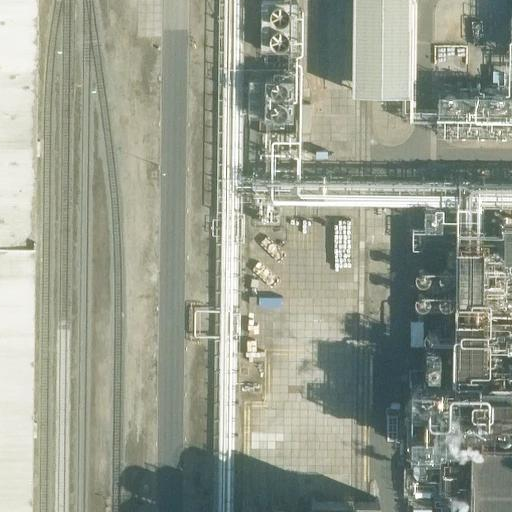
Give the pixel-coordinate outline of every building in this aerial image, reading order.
[(0,0),(0,511),(30,511),(36,0),(0,0)] [(308,0),(268,0),(267,48),(295,49),(294,60),(270,59),(266,158),(303,159),(308,0)] [(408,92),(409,0),(351,0),(351,91),(363,91),(408,92)] [(511,79),(451,70),(443,119),(483,125),(487,103),(496,105),(498,92),(511,94),(511,79)] [(349,172),(320,172),(320,167),(310,168),(310,182),(325,182),(325,190),(349,189),(349,172)] [(351,252),(352,220),(335,219),(334,251),(351,252)] [(511,418),(511,388),(510,388),(509,392),(499,391),(500,378),(489,377),(487,400),(505,402),(503,418),(511,418)] [(372,511),(371,510),(369,508),(367,506),(365,504),(362,504),(359,503),(356,504),(354,505),(351,506),(349,508),(348,510),(347,511),(372,511)]
